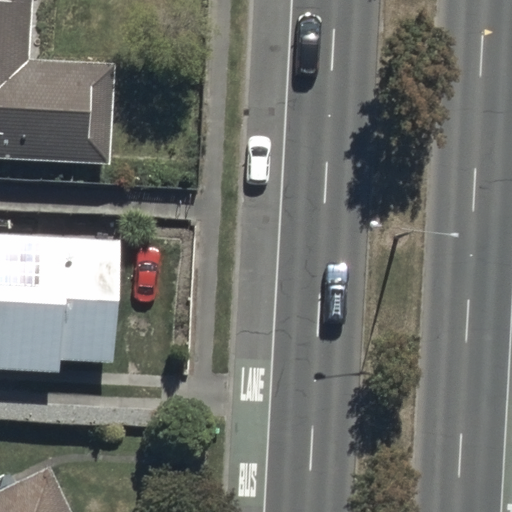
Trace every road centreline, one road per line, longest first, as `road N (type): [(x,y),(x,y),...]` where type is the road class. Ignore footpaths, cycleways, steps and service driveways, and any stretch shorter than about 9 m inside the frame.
road 1 (secondary): [(487,0),(459,511)]
road 2 (secondary): [(308,511),(335,0)]
